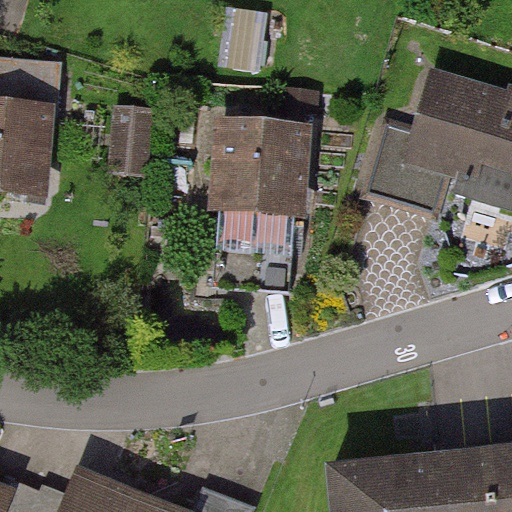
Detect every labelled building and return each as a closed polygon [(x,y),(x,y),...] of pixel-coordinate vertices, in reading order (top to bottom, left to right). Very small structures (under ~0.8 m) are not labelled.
[(0,191),(41,194),(47,120),(61,122),(65,66),(0,61),(0,191)] [(390,127),(369,197),(436,217),(449,172),(465,177),(459,197),(511,212),(511,104),(437,82),(420,136),(390,127)] [(152,114),(119,112),(114,175),(147,178),(152,114)] [(216,286),(292,292),(305,139),(228,133),(216,286)] [(511,511),(511,460),(334,478),(336,511),(511,511)] [(255,511),(205,491),(196,511),(158,511),(81,481),(74,500),(47,489),(44,496),(37,511),(255,511)] [(0,511),(37,511),(44,496),(15,484),(8,501),(0,497),(0,511)]
